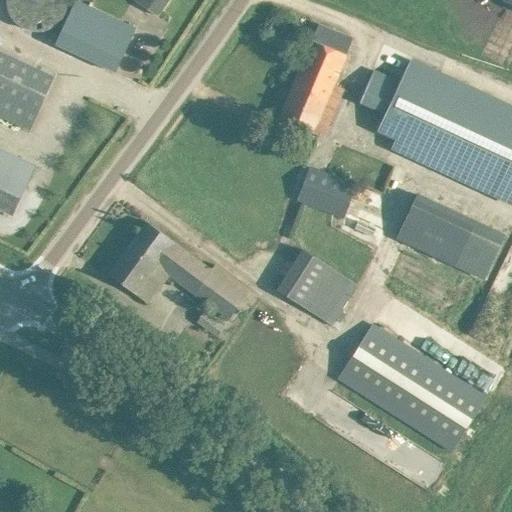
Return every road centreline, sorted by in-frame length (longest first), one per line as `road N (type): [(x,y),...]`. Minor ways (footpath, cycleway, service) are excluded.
road 1 (unclassified): [(22,297),(240,0)]
road 2 (tertiary): [(313,511),(22,297)]
